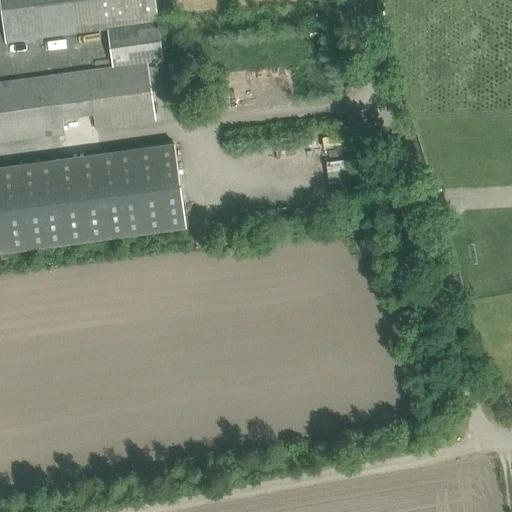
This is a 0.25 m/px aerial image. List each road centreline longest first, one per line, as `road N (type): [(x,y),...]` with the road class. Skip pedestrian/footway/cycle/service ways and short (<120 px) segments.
road 1 (track): [(509,511),(499,445),(476,433),(468,446),(125,511)]
road 2 (residential): [(476,433),(338,0)]
